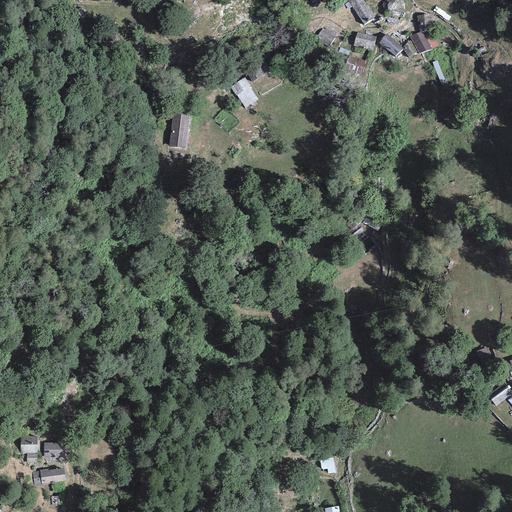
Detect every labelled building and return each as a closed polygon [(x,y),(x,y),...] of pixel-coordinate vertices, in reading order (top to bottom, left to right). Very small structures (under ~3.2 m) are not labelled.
[(352,7),(364,24),(374,18),(375,17),(368,5),(366,6),(362,0),(347,0),(349,2),(352,7)] [(434,13),(417,16),(420,32),(422,32),(436,30),(434,13)] [(323,29),(322,28),(315,39),(328,48),(337,34),(332,31),(331,32),(324,28),(323,29)] [(376,37),(357,32),(354,45),(373,50),(376,37)] [(409,36),(419,54),(432,49),(422,32),(420,32),(409,36)] [(402,48),(386,34),(379,43),(395,56),(402,48)] [(409,58),(417,52),(410,41),(402,47),(409,58)] [(338,52),(348,56),(349,51),(340,48),(338,52)] [(262,56),(243,66),(252,82),(271,72),(262,56)] [(368,62),(348,56),(344,71),(364,77),(368,62)] [(245,108),(258,100),(244,77),(231,87),(230,88),(236,96),(237,96),(245,108)] [(190,117),(173,115),(169,147),(186,148),(190,117)] [(383,221),(368,213),(362,223),(377,231),(383,221)] [(362,221),(356,214),(346,224),(352,231),(362,221)] [(366,234),(360,228),(343,242),(348,249),(366,234)] [(378,245),(370,236),(358,245),(365,255),(378,245)] [(488,346),(476,351),(484,372),(496,367),(488,346)] [(511,392),(504,383),(488,396),(496,406),(511,393),(511,392)] [(37,437),(21,437),(21,454),(26,453),(37,453),(37,437)] [(64,443),(44,443),(44,457),(64,458),(64,443)] [(26,453),(26,463),(37,463),(37,453),(26,453)] [(333,457),(320,459),(321,470),(327,469),(328,473),(335,473),(333,457)] [(65,481),(64,469),(48,470),(48,469),(40,470),(40,471),(32,472),(34,485),(41,484),(42,485),(65,481)]
